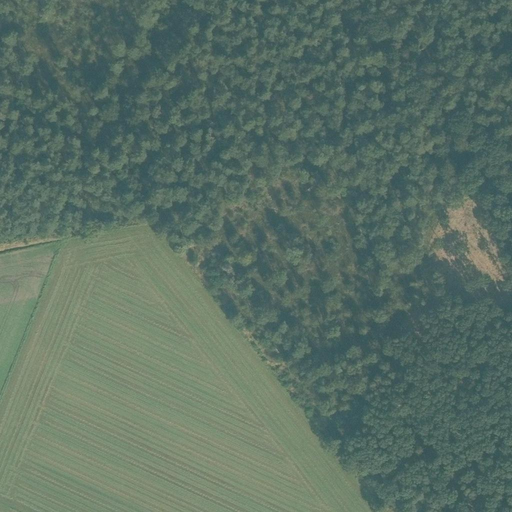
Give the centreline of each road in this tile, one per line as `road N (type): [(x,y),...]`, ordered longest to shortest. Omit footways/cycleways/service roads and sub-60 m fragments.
road 1 (track): [(185,0),(88,154),(0,102)]
road 2 (track): [(358,0),(511,187)]
